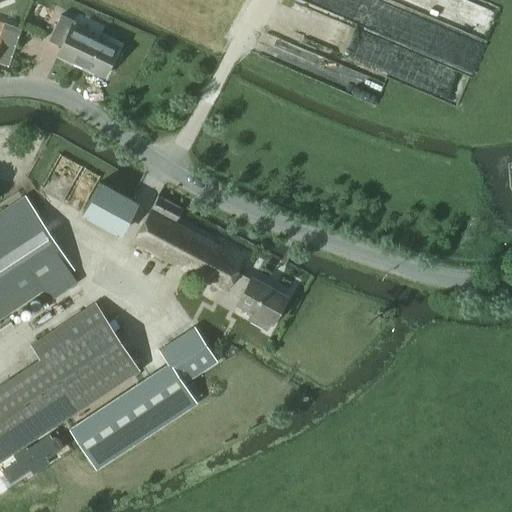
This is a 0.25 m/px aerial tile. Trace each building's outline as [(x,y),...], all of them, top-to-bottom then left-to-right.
[(104,76),(117,47),(73,27),(75,22),(61,16),(50,41),(62,47),(58,55),(104,76)] [(0,22),(0,64),(9,67),(21,29),(3,23),(3,24),(0,22)] [(119,235),(136,202),(116,191),(101,182),(83,215),(119,235)] [(219,247),(175,223),(181,213),(183,209),(159,195),(157,198),(134,241),(226,291),(228,287),(243,296),(239,304),(253,311),(249,318),(267,328),(270,323),(285,297),(252,279),(251,282),(235,273),(245,256),(221,243),(219,247)] [(0,212),(0,318),(43,289),(51,300),(77,283),(70,272),(73,270),(25,197),(0,212)] [(0,461),(15,451),(138,369),(94,303),(30,345),(39,359),(0,384),(0,461)] [(183,383),(215,361),(216,361),(207,347),(184,362),(171,342),(159,350),(168,363),(144,380),(69,428),(96,469),(196,403),(183,383)]
